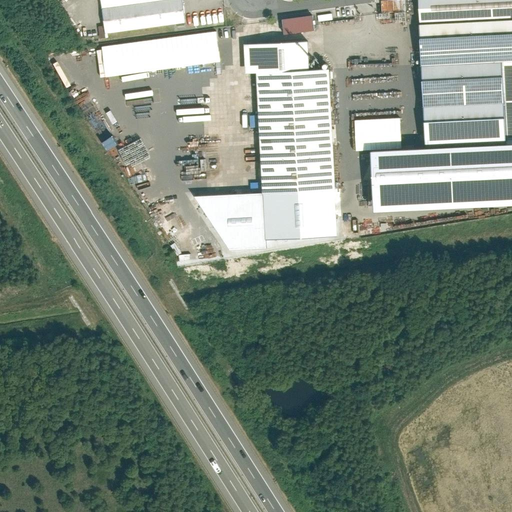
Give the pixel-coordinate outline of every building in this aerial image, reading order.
[(181,0),(99,0),(104,33),(184,23),(181,0)] [(405,0),(381,0),(382,13),(406,12),(405,0)] [(511,0),(418,0),(424,105),(505,101),(507,140),(511,139),(511,0)] [(316,15),(283,17),(285,33),(317,31),(316,15)] [(219,31),(118,43),(119,52),(114,52),(117,79),(124,79),(125,81),(142,79),(142,71),(223,62),(219,31)] [(328,221),(327,190),(335,190),(335,189),(338,189),(337,181),(334,181),(329,69),(309,69),(308,41),(244,44),(245,72),(257,72),(258,115),(254,115),(255,128),(259,128),(262,193),(270,192),(272,223),(328,221)] [(112,45),(85,49),(86,55),(113,50),(112,45)] [(86,82),(91,81),(85,55),(80,56),(86,82)] [(511,139),(507,140),(505,101),(424,105),(426,150),(379,152),(382,210),(511,204),(511,139)] [(111,150),(121,144),(116,136),(106,141),(111,150)] [(249,193),(218,195),(221,255),(252,254),(249,193)]
